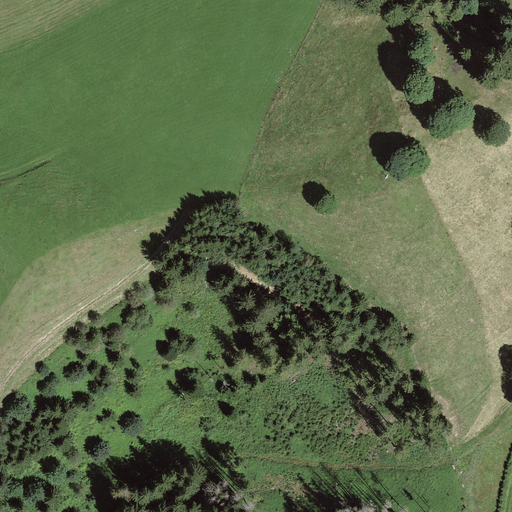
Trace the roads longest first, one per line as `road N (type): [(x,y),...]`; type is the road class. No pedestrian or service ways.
road 1 (track): [(67,511),(90,489),(142,477),(200,442),(359,466),(422,467),(447,458),(511,408)]
road 2 (track): [(0,391),(43,341),(142,269),(186,217)]
